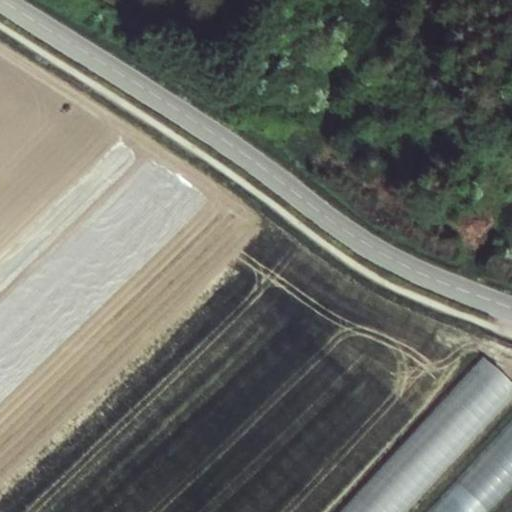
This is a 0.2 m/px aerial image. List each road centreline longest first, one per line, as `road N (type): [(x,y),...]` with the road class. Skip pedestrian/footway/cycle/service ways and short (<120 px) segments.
road 1 (tertiary): [(511,308),(366,245),(209,130),(1,0)]
road 2 (track): [(282,183),(352,0)]
